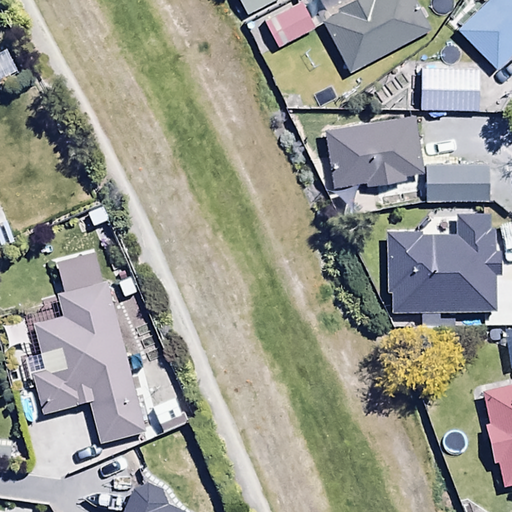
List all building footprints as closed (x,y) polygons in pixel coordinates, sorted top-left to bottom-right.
[(282,0),(237,0),(247,20),(284,3),(282,0)] [(349,77),(429,35),(411,0),(372,0),(323,26),(349,77)] [(497,75),(511,60),(511,0),(495,0),(459,34),(497,75)] [(303,7),(264,25),(276,50),(315,31),(303,7)] [(7,55),(0,58),(0,89),(19,81),(7,55)] [(480,74),(420,74),(420,115),(481,115),(480,74)] [(422,179),(412,123),(323,137),(333,193),(364,188),(365,193),(406,186),(405,181),(422,179)] [(489,170),(426,171),(426,207),(489,206),(489,170)] [(391,320),(419,319),(420,336),(440,335),(439,319),(496,317),(495,283),(501,282),(500,260),(494,260),(493,220),(456,221),(457,224),(454,224),(454,242),(423,243),(423,239),(387,240),(388,299),(391,299),(391,320)] [(142,438),(106,290),(58,302),(64,327),(37,333),(43,359),(26,364),(41,423),(90,411),(99,448),(142,438)] [(511,336),(501,338),(507,373),(511,372),(511,336)] [(511,393),(482,401),(490,432),(485,433),(493,470),(499,469),(505,491),(511,489),(511,393)] [(161,494),(149,492),(131,500),(125,511),(171,511),(168,510),(161,494)]
